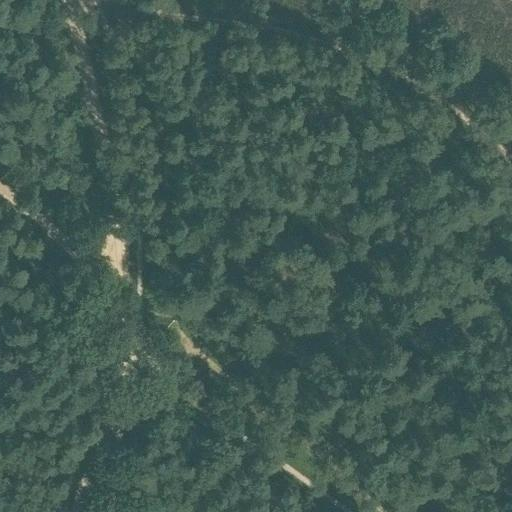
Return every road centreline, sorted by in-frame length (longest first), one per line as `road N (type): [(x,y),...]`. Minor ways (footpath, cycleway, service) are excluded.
road 1 (track): [(77,511),(117,379),(124,291),(66,6)]
road 2 (track): [(0,187),(124,291),(141,316),(387,511)]
